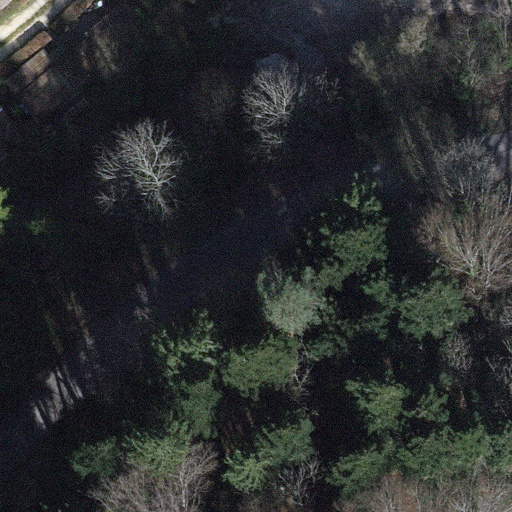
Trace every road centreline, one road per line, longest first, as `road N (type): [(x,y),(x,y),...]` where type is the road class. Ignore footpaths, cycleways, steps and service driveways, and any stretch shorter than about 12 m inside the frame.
road 1 (unclassified): [(511,136),(339,185),(238,232),(174,271),(110,325),(0,434)]
road 2 (track): [(0,192),(288,33),(332,0)]
